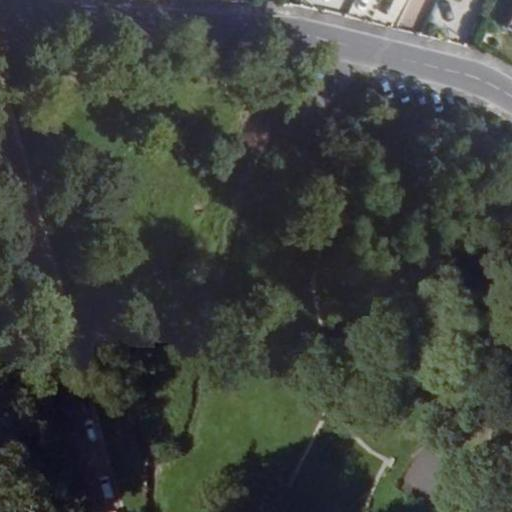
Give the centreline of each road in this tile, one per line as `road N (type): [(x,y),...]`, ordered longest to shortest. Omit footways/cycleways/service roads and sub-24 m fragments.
road 1 (residential): [(0,17),(316,36),(511,98)]
road 2 (residential): [(0,169),(96,511)]
